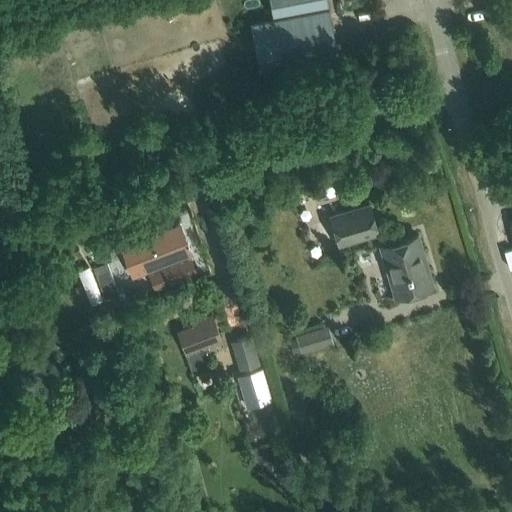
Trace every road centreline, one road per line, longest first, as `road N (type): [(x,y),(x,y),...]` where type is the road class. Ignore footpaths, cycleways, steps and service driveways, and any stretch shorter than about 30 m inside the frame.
road 1 (unknown): [(0,259),(446,90)]
road 2 (unclassified): [(480,198),(428,0)]
